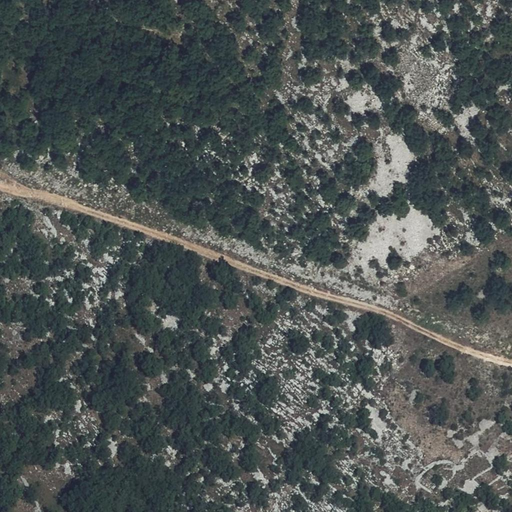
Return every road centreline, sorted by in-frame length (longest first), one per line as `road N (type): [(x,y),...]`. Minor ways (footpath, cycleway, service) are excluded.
road 1 (track): [(0,182),(391,317)]
road 2 (track): [(511,365),(391,317)]
